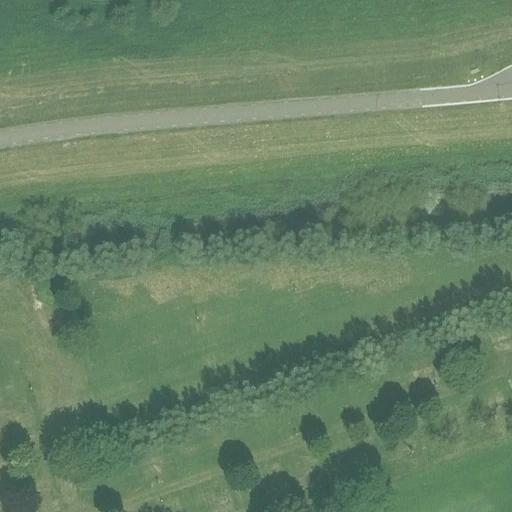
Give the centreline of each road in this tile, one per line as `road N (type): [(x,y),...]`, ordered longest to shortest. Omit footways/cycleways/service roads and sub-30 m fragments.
road 1 (track): [(65,434),(85,503),(108,511),(511,367)]
road 2 (tertiary): [(0,137),(511,88)]
road 3 (track): [(463,297),(31,444)]
road 4 (track): [(65,434),(38,339),(0,286)]
